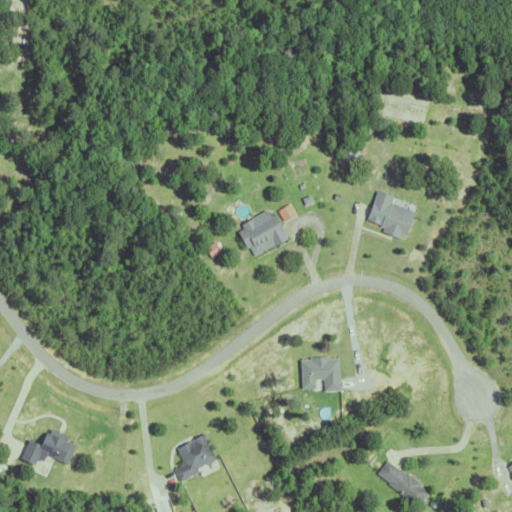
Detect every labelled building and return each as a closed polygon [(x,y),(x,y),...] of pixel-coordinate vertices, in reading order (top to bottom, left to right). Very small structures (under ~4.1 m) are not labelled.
[(399,231),(398,234),(381,228),(382,224),(377,222),(377,221),(363,216),(374,185),(391,191),(388,198),(412,207),(403,232),(399,231)] [(299,195),(307,191),(311,198),(302,202),(299,195)] [(281,222),(293,215),(287,204),(274,211),(281,222)] [(246,243),(244,244),(235,228),(241,224),(239,220),(264,205),(266,210),(270,207),(285,234),(252,253),(246,243)] [(337,391),(336,358),(296,359),(298,390),(312,389),(312,381),(320,380),(320,392),(337,391)] [(63,467),(72,445),(64,442),(66,437),(46,429),(41,441),(28,435),(17,461),(32,467),(36,455),(63,467)] [(171,470),(176,481),(214,462),(201,434),(173,448),(181,465),(171,470)] [(479,439),(484,438),(487,456),(482,457),(479,439)] [(511,460),(502,468),(511,481),(511,460)] [(425,489),(414,503),(390,485),(388,489),(383,485),(397,467),(404,472),(405,470),(419,481),(417,483),(425,489)] [(349,511),(342,505),(346,500),(354,507),(349,511)]
